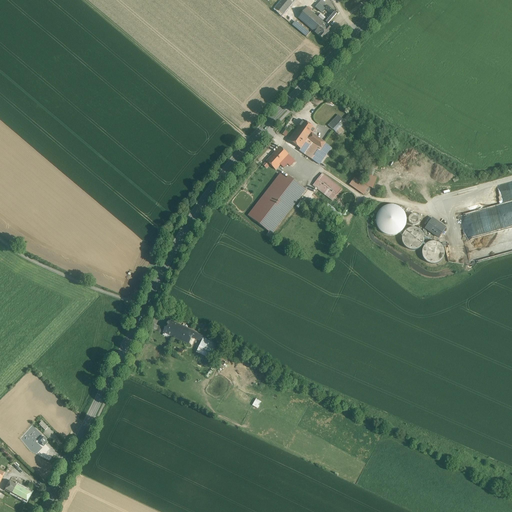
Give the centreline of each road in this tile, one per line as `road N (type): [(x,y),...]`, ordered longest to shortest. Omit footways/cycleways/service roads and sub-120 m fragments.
road 1 (primary): [(388,0),(250,140),(195,212),(43,511)]
road 2 (track): [(250,140),(85,0)]
road 3 (track): [(151,309),(0,235)]
